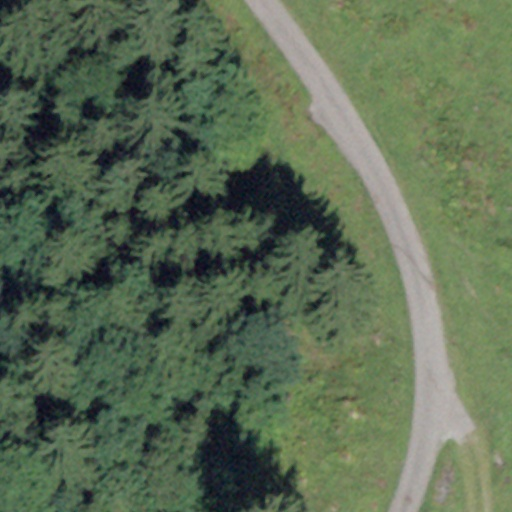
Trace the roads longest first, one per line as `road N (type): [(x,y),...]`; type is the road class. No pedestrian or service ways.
road 1 (unclassified): [(401,511),(437,397),(401,209),(245,0)]
road 2 (track): [(437,397),(465,432),(475,511)]
